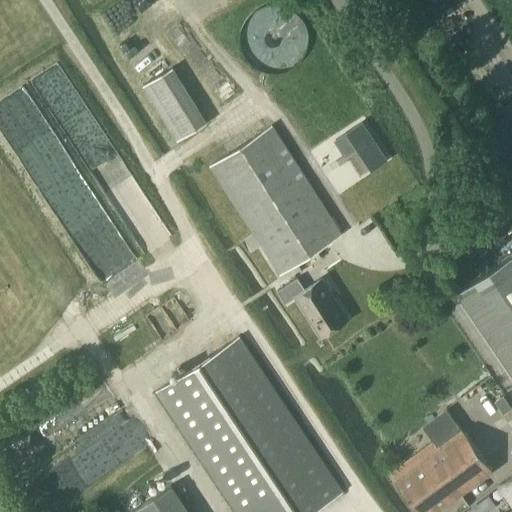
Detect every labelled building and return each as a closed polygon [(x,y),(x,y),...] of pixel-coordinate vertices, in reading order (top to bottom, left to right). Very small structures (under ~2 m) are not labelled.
[(307,38),(307,37),(306,31),(304,24),(301,18),(297,12),(292,8),(285,4),(279,1),(270,0),(265,1),(257,2),(250,6),(244,11),(239,16),(236,23),(234,29),(233,37),(233,44),(235,50),(238,56),(242,62),(247,67),(254,71),(261,73),(267,74),(275,74),(282,72),(288,69),(294,65),(299,60),(303,53),(306,45),(307,38)] [(146,85),(180,139),(208,122),(174,67),(146,85)] [(363,121),(336,139),(346,154),(358,146),(372,168),(387,158),(363,121)] [(212,164),(282,271),(343,232),(273,125),(212,164)] [(511,251),(458,288),(511,368),(511,251)] [(279,288),(288,301),(297,295),(323,334),(350,316),(324,276),(307,287),(299,275),(279,288)] [(313,511),(344,491),(241,335),(159,389),(239,511),(313,511)] [(503,395),(494,401),(503,413),(511,407),(503,395)] [(447,408),(423,426),(434,440),(440,448),(464,431),(447,408)] [(398,479),(421,511),(433,511),(494,469),(466,429),(464,431),(398,479)] [(511,473),(499,483),(511,500),(511,473)] [(130,511),(192,511),(174,484),(130,511)] [(478,503),(466,511),(484,511),(485,511),(478,503)]
